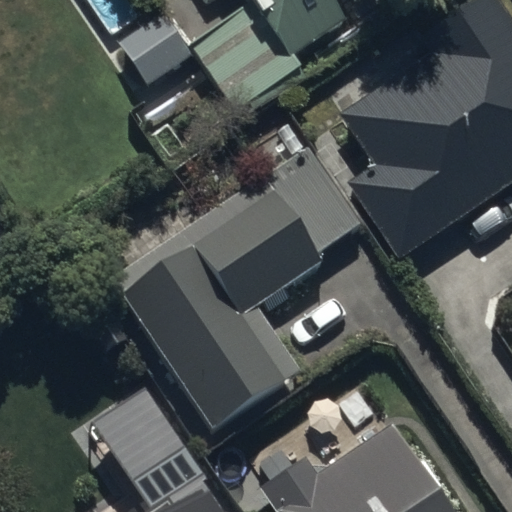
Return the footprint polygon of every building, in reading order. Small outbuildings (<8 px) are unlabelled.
[(240,0),(246,8),(184,47),(168,23),(123,52),(149,94),(197,64),(237,127),(306,83),(296,67),(346,35),(328,5),(335,0),(240,0)] [(511,34),(490,2),(420,50),(429,63),(340,123),(378,179),(348,199),(397,271),(511,192),(511,34)] [(300,382),(258,319),(325,275),(319,266),(361,239),(309,161),(182,245),(193,260),(124,306),(212,440),(300,382)] [(0,231),(0,255),(11,248),(0,231)] [(0,383),(18,372),(0,343),(0,383)] [(443,511),(392,436),(283,509),(285,511),(443,511)] [(222,511),(202,482),(156,511),(222,511)]
